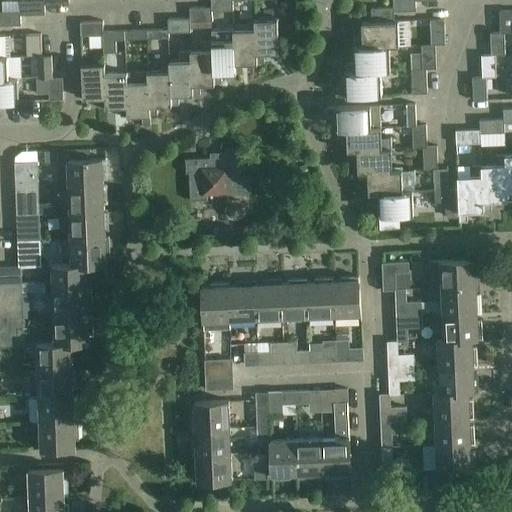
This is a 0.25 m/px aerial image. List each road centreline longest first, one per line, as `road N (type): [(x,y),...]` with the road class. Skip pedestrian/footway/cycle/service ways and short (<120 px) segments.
road 1 (residential): [(0,136),(58,134),(71,121),(66,35),(77,18),(167,0)]
road 2 (residential): [(369,248),(373,358),(362,384),(362,473),(380,491)]
road 3 (residential): [(482,111),(447,111),(473,2)]
road 4 (residential): [(380,491),(511,485)]
